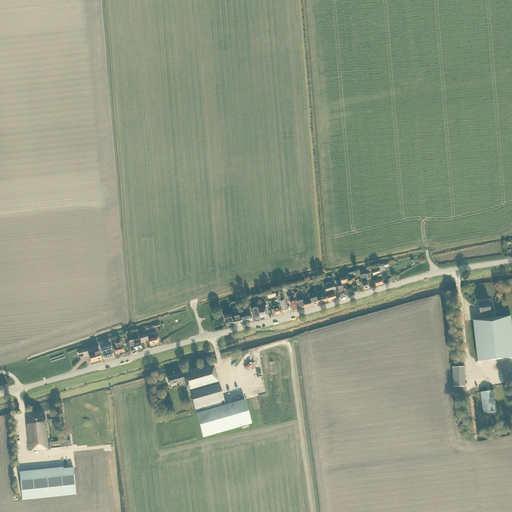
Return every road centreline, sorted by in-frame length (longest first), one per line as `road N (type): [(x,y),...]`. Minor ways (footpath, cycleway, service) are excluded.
road 1 (tertiary): [(0,394),(411,279),(511,260)]
road 2 (track): [(224,380),(253,350),(290,347),(311,511)]
